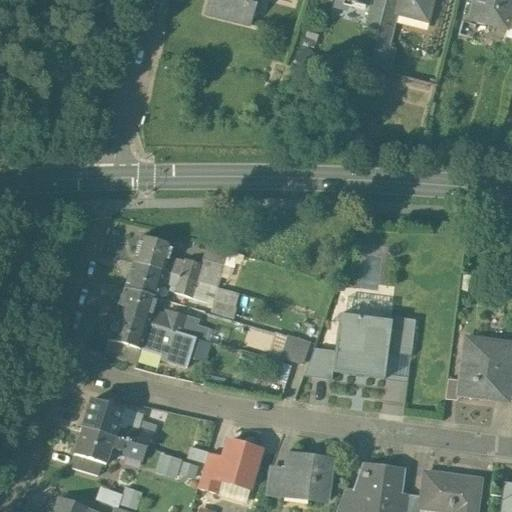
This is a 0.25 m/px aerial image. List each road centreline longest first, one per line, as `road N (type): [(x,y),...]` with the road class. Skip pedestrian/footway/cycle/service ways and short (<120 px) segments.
road 1 (residential): [(511,449),(265,413),(54,367)]
road 2 (secondary): [(104,180),(363,180),(511,194)]
road 3 (residential): [(104,180),(157,0)]
road 4 (residential): [(54,367),(99,219)]
road 5 (residential): [(1,511),(54,367)]
road 6 (track): [(146,40),(0,4)]
